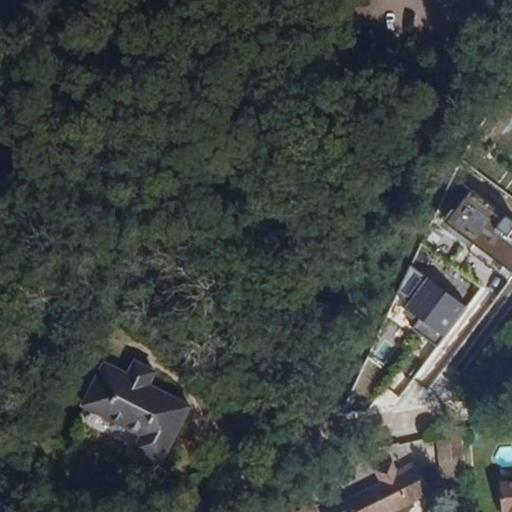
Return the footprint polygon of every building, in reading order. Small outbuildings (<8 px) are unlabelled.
[(504,218),(471,193),(448,224),(511,272),(511,271),(511,220),(507,217),(504,218)] [(443,337),(466,307),(428,278),(405,307),(443,337)] [(105,367),(86,405),(143,435),(136,447),(77,422),(68,442),(151,483),(188,408),(151,388),(157,374),(137,367),(131,379),(105,367)] [(388,511),(427,492),(412,464),(395,473),(390,464),(376,472),(382,484),(325,511),(315,511),(312,507),(301,511),(388,511)] [(511,511),(511,473),(492,471),(487,505),(511,507),(511,511)]
